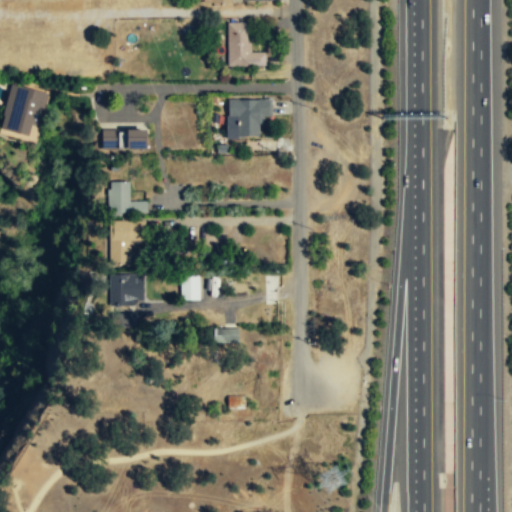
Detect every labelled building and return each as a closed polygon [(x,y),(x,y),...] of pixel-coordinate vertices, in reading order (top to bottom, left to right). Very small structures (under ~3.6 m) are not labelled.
[(226,24),(226,66),(264,66),(264,53),(250,53),(250,24),(226,24)] [(48,91),(33,87),(10,82),(2,113),(4,114),(0,127),(28,133),(31,122),(35,124),(40,107),(43,108),(48,91)] [(269,117),(269,100),(226,99),(225,137),(260,138),(261,116),(269,117)] [(102,148),(147,147),(147,127),(127,127),(127,129),(116,129),(116,128),(101,128),(102,148)] [(145,202),(128,202),(128,184),(108,184),(108,214),(145,214),(145,202)] [(108,222),(108,263),(130,263),(130,240),(140,240),(140,222),(108,222)] [(141,305),(141,274),(109,274),(109,305),(141,305)] [(198,300),(198,275),(179,276),(180,300),(198,300)] [(238,330),(214,330),(214,343),(238,343),(238,330)]
